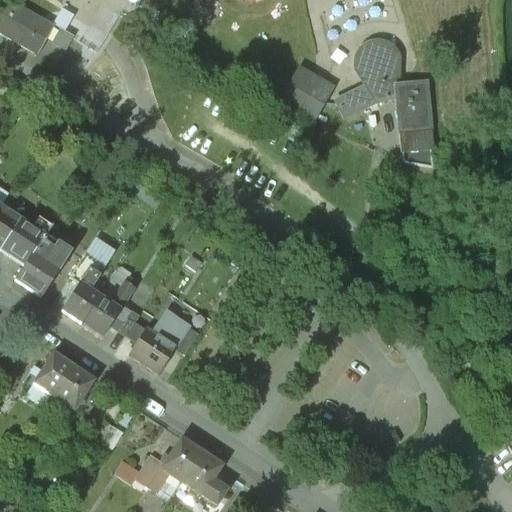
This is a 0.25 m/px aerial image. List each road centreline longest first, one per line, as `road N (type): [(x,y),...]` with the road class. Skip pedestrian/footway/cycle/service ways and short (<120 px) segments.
road 1 (residential): [(0,75),(290,236),(408,349),(450,420)]
road 2 (residential): [(339,496),(0,294)]
road 3 (residential): [(339,496),(450,420)]
